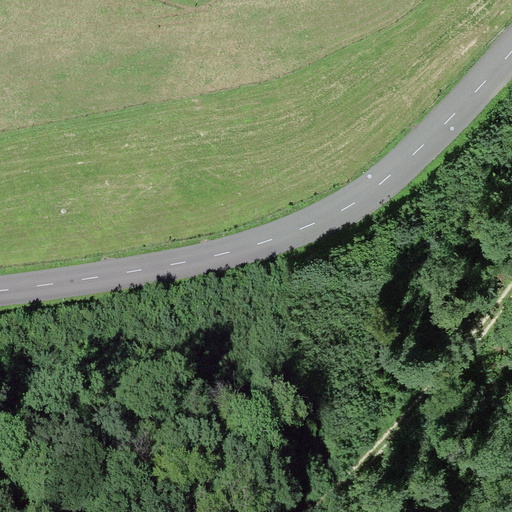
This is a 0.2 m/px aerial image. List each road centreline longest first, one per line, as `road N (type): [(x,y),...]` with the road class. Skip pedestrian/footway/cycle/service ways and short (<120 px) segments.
road 1 (tertiary): [(511,49),(419,150),(366,196),(313,224),(156,268),(0,290)]
road 2 (track): [(511,280),(312,511)]
